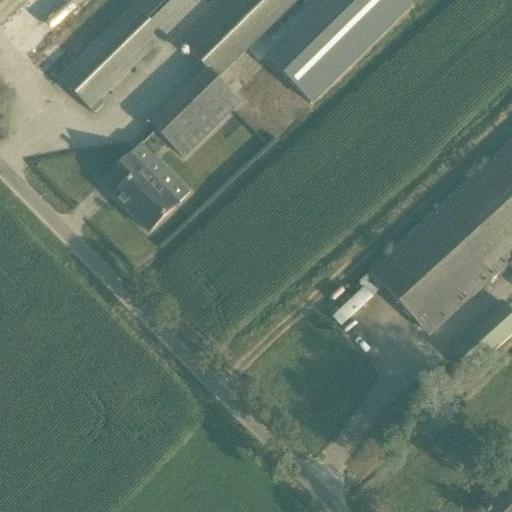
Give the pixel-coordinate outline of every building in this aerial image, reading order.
[(30,0),(0,29),(29,58),(79,10),(69,0),(30,0)] [(141,0),(59,80),(89,111),(203,0),(141,0)] [(234,0),(184,49),(205,69),(148,126),(156,133),(150,139),(161,150),(167,145),(183,161),(241,105),(218,81),(300,0),(234,0)] [(406,0),(323,0),(264,58),(310,105),(411,5),(406,0)] [(511,142),(371,270),(429,335),(511,260),(511,142)] [(148,233),(176,205),(129,156),(107,178),(116,187),(109,193),(148,233)] [(451,354),(472,376),(511,339),(511,309),(506,303),(451,354)] [(511,511),(511,469),(476,505),(482,511),(511,511)]
